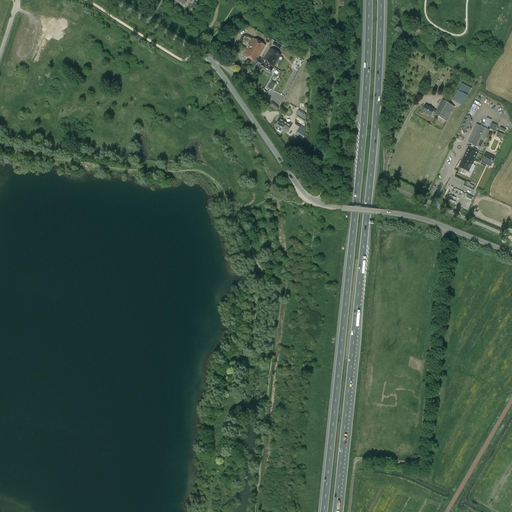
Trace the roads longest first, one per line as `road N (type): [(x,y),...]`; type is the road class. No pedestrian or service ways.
road 1 (motorway): [(335,511),(374,147),(379,0)]
road 2 (motorway): [(369,0),(323,511)]
road 3 (unclassified): [(511,253),(423,219),(317,203),(211,61),(112,0)]
road 4 (track): [(349,511),(356,459),(419,457),(444,227)]
road 5 (unclassified): [(511,239),(390,185),(388,156)]
